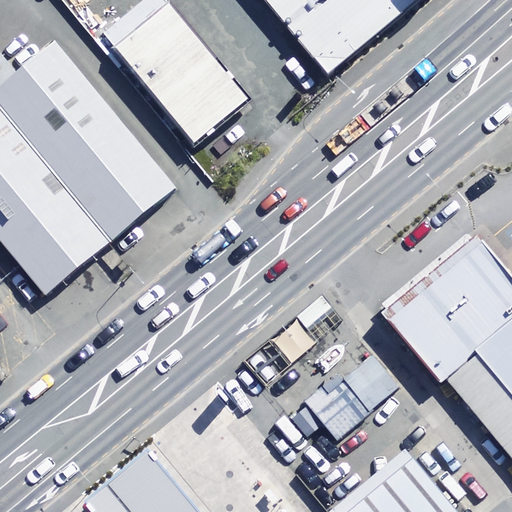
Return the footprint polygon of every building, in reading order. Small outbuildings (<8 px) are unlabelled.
[(251,102),(165,0),(144,0),(101,36),(194,149),(251,102)] [(263,0),(327,77),(420,0),(263,0)] [(176,193),(55,46),(0,91),(0,238),(49,297),(176,193)] [(511,280),(509,277),(474,235),(379,312),(437,382),(444,378),(511,321),(511,280)] [(511,280),(511,321),(444,378),(511,459),(511,274),(509,277),(511,280)] [(370,356),(309,410),(337,441),(398,387),(370,356)] [(319,394),(294,361),(263,384),(287,417),(319,394)] [(455,511),(403,449),(326,511),(455,511)] [(196,511),(146,450),(84,501),(92,511),(196,511)]
